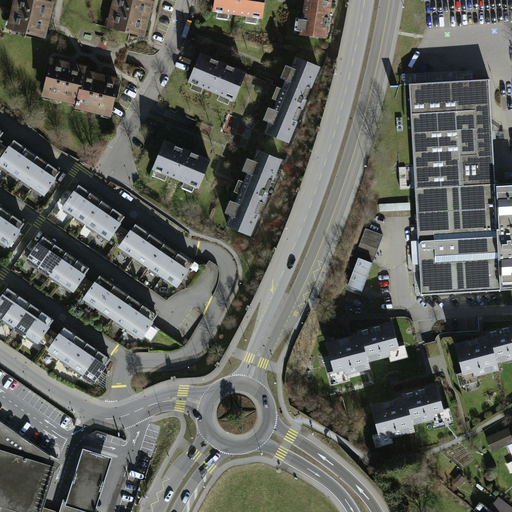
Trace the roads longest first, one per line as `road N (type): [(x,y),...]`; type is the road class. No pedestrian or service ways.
road 1 (secondary): [(257,391),(268,349),(338,198),(390,0)]
road 2 (secondary): [(363,0),(319,181),(237,383)]
road 3 (residential): [(202,247),(223,256),(228,275),(193,351),(124,364),(117,418)]
road 4 (residential): [(189,0),(112,162),(99,163)]
road 5 (motorway): [(378,511),(339,468),(267,420)]
road 6 (motorway): [(255,440),(318,475),(351,511)]
